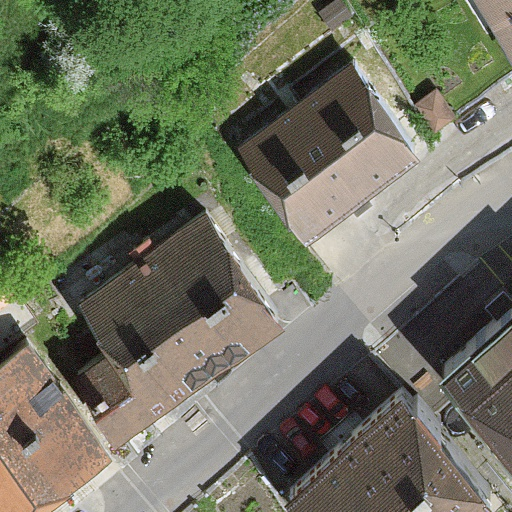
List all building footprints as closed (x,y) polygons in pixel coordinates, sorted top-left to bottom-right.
[(342,0),(335,0),(317,13),(330,31),(353,14),(342,0)] [(511,0),(473,0),(511,59),(511,0)] [(348,67),(236,147),(303,241),(360,200),(371,192),(415,161),(348,67)] [(439,90),(418,104),(436,132),(457,118),(439,90)] [(283,330),(205,216),(71,307),(106,358),(76,378),(119,441),(283,330)] [(511,302),(440,365),(511,447),(511,302)] [(25,350),(0,368),(0,511),(38,511),(108,462),(25,350)] [(479,511),(496,498),(401,387),(282,490),(300,511),(479,511)]
